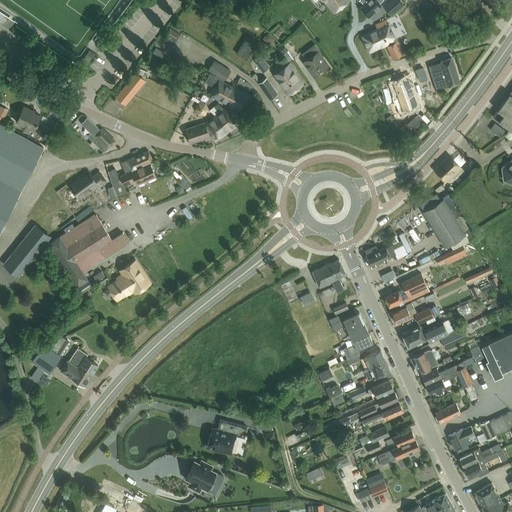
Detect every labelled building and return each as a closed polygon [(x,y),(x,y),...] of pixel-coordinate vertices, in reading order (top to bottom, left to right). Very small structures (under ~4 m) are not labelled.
[(348,0),(323,0),(334,13),(349,2),(348,0)] [(358,0),(363,5),(360,8),(368,17),(381,5),(380,3),(383,0),(358,0)] [(399,0),(391,0),(384,7),(391,14),(403,4),(399,0)] [(0,9),(0,22),(9,28),(15,20),(0,9)] [(377,29),(362,36),(370,52),(388,43),(389,45),(387,46),(393,59),(403,54),(397,41),(395,42),(394,40),(396,39),(388,23),(388,24),(386,19),(375,25),(377,29)] [(175,43),(180,35),(169,28),(164,36),(175,43)] [(258,42),(247,35),(235,54),(246,61),(249,56),(251,57),(254,53),(252,52),(258,42)] [(300,55),(294,48),(301,43),(296,36),(296,35),(282,46),(293,61),(293,60),(300,55)] [(328,66),(318,52),(320,51),(315,44),(301,53),(306,61),(303,63),(313,76),(328,66)] [(280,56),(286,63),(291,59),(285,52),(280,56)] [(262,58),(256,62),(263,72),(269,67),(262,58)] [(459,83),(452,59),(429,66),(437,90),(459,83)] [(210,72),(205,83),(216,88),(212,96),(226,103),(234,88),(228,86),(228,87),(222,83),(230,70),(215,61),(208,71),(210,72)] [(303,84),(289,65),(275,76),(289,94),(303,84)] [(123,88),(133,95),(145,81),(135,73),(123,88)] [(266,77),(265,79),(262,75),(255,79),(258,83),(270,100),(278,94),(266,77)] [(394,84),(403,111),(416,107),(407,80),(394,84)] [(133,95),(123,88),(115,97),(125,105),(133,95)] [(234,88),(226,103),(241,111),(251,96),(243,92),(243,93),(234,88)] [(511,89),(509,94),(492,117),(511,131),(511,89)] [(208,110),(204,104),(198,104),(194,110),(197,115),(204,116),(208,110)] [(227,132),(236,125),(225,109),(224,109),(218,104),(214,107),(218,113),(215,115),(227,132)] [(16,122),(25,126),(23,130),(27,132),(29,128),(33,130),(40,116),(33,113),(34,111),(23,106),(16,122)] [(416,114),(395,135),(402,141),(423,121),(416,114)] [(227,132),(215,115),(206,122),(208,125),(206,126),(209,135),(214,132),(218,138),(227,132)] [(90,133),(87,136),(104,152),(115,141),(102,129),(100,130),(87,118),(81,124),(90,133)] [(41,121),(35,128),(40,132),(45,125),(41,121)] [(209,135),(206,126),(205,123),(185,129),(190,143),(209,136),(209,135)] [(500,137),(505,131),(495,123),(490,130),(499,137),(500,137)] [(0,229),(43,147),(0,124),(0,229)] [(54,155),(57,148),(52,145),(48,152),(54,155)] [(153,161),(152,161),(148,151),(121,163),(126,173),(149,163),(153,161)] [(449,155),(434,170),(446,182),(450,178),(451,179),(462,169),(449,155)] [(511,159),(501,168),(503,181),(511,184),(511,159)] [(149,163),(126,173),(120,176),(124,185),(135,180),(137,184),(144,182),(143,181),(147,179),(147,180),(155,176),(149,163)] [(112,170),(108,171),(111,179),(118,177),(115,169),(112,170)] [(69,185),(78,198),(85,193),(86,195),(98,185),(99,186),(106,181),(98,172),(92,176),(89,172),(77,181),(76,180),(69,185)] [(178,180),(185,190),(191,186),(184,176),(181,178),(176,173),(174,175),(178,180)] [(443,199),(423,211),(445,247),(465,234),(469,241),(474,238),(454,206),(450,208),(443,199)] [(50,243),(77,287),(88,280),(83,272),(128,243),(122,232),(113,238),(96,213),(50,243)] [(35,225),(12,254),(4,264),(18,276),(50,237),(35,225)] [(55,236),(57,229),(50,228),(49,235),(55,236)] [(403,232),(398,235),(407,253),(412,250),(403,232)] [(372,247),(364,251),(367,256),(365,256),(370,266),(395,254),(391,245),(374,253),(372,247)] [(339,259),(330,263),(334,271),(329,273),(334,287),(336,293),(344,289),(339,278),(346,275),(339,259)] [(117,278),(118,280),(108,286),(117,299),(128,292),(129,294),(133,291),(135,293),(150,283),(135,261),(120,270),(123,274),(117,278)] [(334,271),(330,263),(312,271),(319,287),(331,282),(334,287),(329,273),(334,271)] [(490,267),(464,279),(467,284),(492,272),(490,267)] [(101,270),(96,273),(99,279),(105,276),(101,270)] [(404,289),(398,291),(403,303),(429,291),(421,273),(401,283),(404,289)] [(88,281),(78,288),(82,294),(92,287),(88,281)] [(289,281),(280,286),(288,302),(297,298),(289,281)] [(389,307),(395,304),(396,306),(403,303),(398,291),(385,298),(389,307)] [(311,292),(299,298),(303,306),(314,300),(311,292)] [(422,298),(416,300),(418,306),(424,304),(422,298)] [(335,315),(349,309),(345,302),(332,308),(335,315)] [(406,306),(392,312),(397,324),(411,318),(411,317),(414,315),(419,324),(418,324),(418,325),(434,317),(434,316),(439,314),(435,305),(429,307),(417,313),(412,303),(406,306)] [(354,309),(329,320),(334,330),(345,325),(346,327),(362,319),(359,312),(356,314),(354,309)] [(419,326),(402,334),(409,348),(427,339),(429,343),(448,334),(454,332),(448,320),(443,322),(439,315),(434,317),(418,325),(419,326)] [(362,319),(346,327),(352,340),(368,333),(362,319)] [(463,327),(440,339),(444,348),(468,337),(463,327)] [(511,331),(481,346),(488,360),(486,362),(490,371),(492,370),(495,376),(511,368),(511,331)] [(354,344),(343,349),(347,359),(357,354),(359,353),(358,350),(373,343),(368,333),(352,340),(354,344)] [(62,337),(55,341),(47,346),(58,354),(61,356),(66,348),(69,342),(62,337)] [(475,355),(481,352),(477,345),(471,348),(475,355)] [(49,374),(61,357),(46,347),(36,352),(31,361),(49,374)] [(77,348),(68,361),(70,361),(77,366),(78,366),(92,375),(97,366),(85,358),(87,355),(77,348)] [(384,360),(380,350),(364,358),(368,367),(384,360)] [(429,350),(413,357),(420,372),(438,364),(432,350),(429,350)] [(347,359),(346,359),(348,365),(359,360),(357,354),(347,359)] [(472,356),(462,361),(463,362),(464,367),(474,362),(472,356)] [(384,360),(368,367),(368,368),(363,370),(368,381),(389,371),(384,360)] [(70,361),(68,361),(67,361),(60,371),(71,377),(70,378),(84,387),(92,375),(78,366),(77,366),(70,361)] [(463,362),(450,368),(438,373),(436,369),(421,375),(425,385),(464,367),(463,362)] [(37,365),(29,374),(35,380),(43,371),(37,365)] [(472,383),(464,367),(425,385),(430,394),(445,387),(442,382),(457,375),(463,388),(472,383)] [(333,376),(329,368),(319,373),(322,381),(333,376)] [(377,398),(393,390),(389,381),(367,390),(369,395),(374,393),(377,398)] [(330,388),(328,387),(326,388),(330,397),(341,392),(339,386),(336,385),(330,388)] [(364,387),(349,393),(352,399),(366,393),(364,387)] [(379,403),(374,405),(374,404),(358,411),(361,418),(377,411),(376,410),(398,400),(393,390),(377,398),(379,403)] [(344,401),(341,393),(330,398),(334,405),(344,401)] [(377,411),(361,418),(360,418),(363,425),(384,416),(386,419),(402,412),(398,402),(377,411)] [(440,424),(461,414),(456,403),(435,413),(440,424)] [(511,410),(489,420),(496,436),(511,428),(511,410)] [(350,422),(347,416),(329,424),(332,430),(350,422)] [(272,422),(258,419),(256,427),(271,430),(272,422)] [(218,430),(215,429),(212,428),(207,447),(230,453),(235,435),(244,437),(246,427),(220,420),(218,430)] [(496,436),(489,420),(480,424),(487,440),(496,436)] [(367,434),(368,435),(359,439),(363,447),(366,446),(378,441),(378,440),(389,436),(385,426),(367,434)] [(463,429),(448,436),(451,443),(451,445),(452,448),(454,449),(455,450),(469,443),(471,442),(469,437),(474,434),(470,427),(463,430),(463,429)] [(385,440),(387,445),(396,441),(398,446),(415,439),(410,429),(385,440)] [(391,449),(392,450),(378,456),(382,465),(398,458),(419,449),(415,439),(398,446),(391,449)] [(378,441),(366,446),(369,454),(381,449),(378,441)] [(479,448),(473,451),(458,458),(463,468),(496,453),(496,452),(498,451),(496,445),(481,452),(479,448)] [(502,450),(496,453),(463,468),(467,477),(477,473),(479,477),(489,472),(484,463),(492,460),(498,456),(501,462),(507,459),(502,450)] [(401,470),(407,468),(403,459),(397,461),(401,470)] [(210,470),(212,466),(201,461),(200,464),(194,461),(185,479),(190,482),(190,483),(189,485),(190,486),(191,487),(194,489),(193,489),(199,492),(201,488),(206,490),(210,482),(218,486),(223,477),(210,470)] [(384,481),(368,488),(373,497),(388,490),(384,481)] [(480,508),(482,507),(484,511),(506,511),(511,509),(511,506),(509,501),(504,504),(493,483),(475,492),(476,495),(474,496),(480,508)] [(360,503),(371,498),(367,488),(356,493),(360,503)] [(432,501),(425,505),(421,507),(423,511),(435,511),(437,511),(436,510),(450,502),(445,493),(432,501)] [(437,511),(435,511),(453,511),(455,511),(450,502),(436,510),(437,511)] [(112,511),(114,508),(104,503),(99,511),(112,511)]
